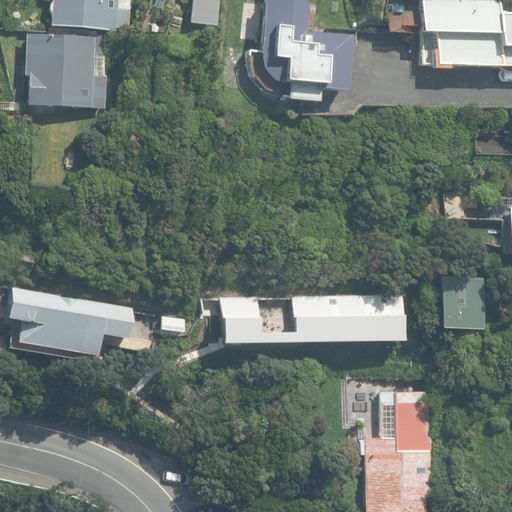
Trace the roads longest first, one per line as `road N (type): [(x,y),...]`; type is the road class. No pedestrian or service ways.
road 1 (residential): [(150,511),(115,479),(0,438)]
road 2 (unknown): [(511,76),(430,63),(399,16)]
